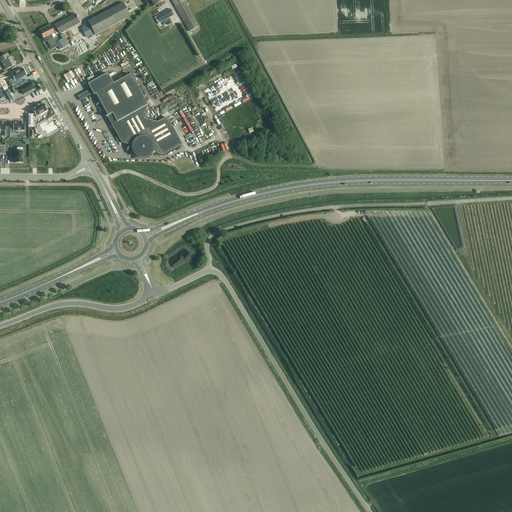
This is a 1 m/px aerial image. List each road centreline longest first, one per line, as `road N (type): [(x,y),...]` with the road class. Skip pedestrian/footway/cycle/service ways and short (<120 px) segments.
road 1 (unclassified): [(210,270),(211,236),(248,222),(336,206),(511,199)]
road 2 (primary): [(210,209),(347,181),(511,181)]
road 3 (unclassified): [(369,511),(222,277),(210,270)]
road 4 (unclassified): [(0,326),(62,303),(119,308),(154,293)]
road 5 (track): [(313,167),(229,156),(212,188),(176,195)]
